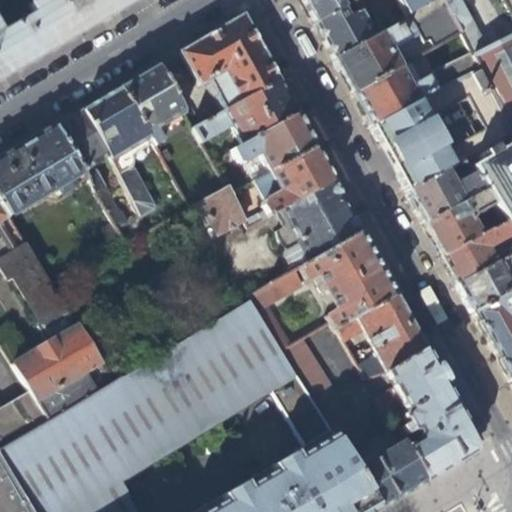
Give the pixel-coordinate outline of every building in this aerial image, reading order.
[(0,79),(52,49),(136,0),(36,0),(28,5),(33,13),(0,32),(0,79)] [(297,0),(311,25),(337,7),(342,4),(347,0),(297,0)] [(365,2),(353,9),(348,0),(347,0),(342,4),(337,7),(311,25),(332,63),(370,39),(361,24),(374,17),(365,2)] [(435,48),(458,35),(455,29),(439,0),(434,0),(424,5),(421,0),(393,0),(404,19),(409,16),(424,44),(430,41),(435,48)] [(439,0),(455,29),(469,22),(457,0),(439,0)] [(511,0),(498,0),(511,24),(511,0)] [(207,81),(224,110),(273,83),(238,18),(229,24),(194,44),(177,55),(195,86),(207,81)] [(424,54),(404,19),(385,30),(370,39),(332,63),(350,96),(390,73),(378,53),(389,47),(405,38),(416,58),(424,54)] [(485,51),(469,22),(455,29),(458,35),(463,44),(469,56),(471,59),(485,51)] [(511,38),(485,51),(471,59),(477,71),(511,137),(511,38)] [(400,67),(389,47),(378,53),(390,73),(400,67)] [(408,63),(400,67),(390,73),(350,96),(359,113),(368,129),(464,78),(477,71),(471,59),(469,56),(418,82),(408,63)] [(151,130),(178,113),(175,109),(153,69),(114,92),(150,153),(162,172),(173,166),(163,149),(165,144),(159,135),(154,134),(151,130)] [(464,78),(368,129),(383,157),(405,197),(456,164),(463,165),(472,178),(511,152),(511,137),(477,71),(464,78)] [(225,128),(236,147),(292,116),(282,99),(273,83),(224,110),(204,121),(187,130),(195,144),(225,128)] [(124,169),(150,153),(114,92),(79,113),(103,159),(134,218),(146,211),(144,203),(124,169)] [(191,100),(175,109),(178,113),(187,130),(204,121),(191,100)] [(84,171),(103,159),(79,113),(50,130),(82,180),(109,223),(113,231),(120,227),(122,221),(116,214),(112,214),(90,176),(84,171)] [(254,156),(263,175),(310,150),(303,136),(292,116),(236,147),(225,153),(231,163),(236,166),(254,156)] [(48,200),(82,180),(50,130),(43,135),(17,150),(0,160),(0,214),(3,219),(42,195),(48,200)] [(266,207),(261,210),(264,217),(278,210),(328,183),(320,167),(310,150),(263,175),(248,184),(257,201),(264,204),(266,207)] [(511,152),(472,178),(481,193),(491,208),(503,226),(510,237),(511,240),(511,152)] [(405,197),(421,225),(481,193),(472,178),(463,165),(456,164),(405,197)] [(279,257),(288,271),(292,269),(356,234),(342,208),(328,183),(278,210),(286,225),(271,233),(275,246),(281,252),(279,257)] [(239,220),(225,196),(221,189),(191,206),(203,227),(209,224),(214,234),(239,220)] [(470,221),(481,215),(491,208),(481,193),(421,225),(439,259),(479,238),(470,221)] [(243,228),(264,217),(261,210),(240,222),(243,228)] [(61,311),(3,219),(0,214),(0,275),(3,281),(6,278),(30,318),(41,324),(61,311)] [(491,232),(481,215),(470,221),(479,238),(491,232)] [(119,239),(113,231),(109,223),(97,230),(103,240),(93,246),(96,252),(119,239)] [(486,250),(510,237),(503,226),(491,232),(479,238),(439,259),(454,287),(495,266),(486,250)] [(330,331),(335,328),(390,296),(373,265),(356,234),(292,269),(301,283),(311,277),(330,312),(322,317),(330,331)] [(505,277),(511,272),(511,257),(495,266),(454,287),(469,314),(511,293),(505,277)] [(296,286),(288,271),(274,279),(283,294),(296,286)] [(263,305),(283,294),(274,279),(265,283),(244,298),(247,302),(253,311),(263,305)] [(511,292),(511,293),(469,314),(507,384),(511,382),(511,292)] [(367,343),(376,361),(383,372),(421,351),(405,323),(390,296),(335,328),(341,341),(360,331),(367,343)] [(43,422),(0,449),(0,466),(26,511),(127,511),(125,508),(121,491),(115,482),(265,392),(298,445),(189,511),(376,511),(351,471),(343,458),(338,451),(314,411),(277,351),(253,311),(247,302),(118,381),(115,377),(92,392),(43,422)] [(287,346),(263,305),(253,311),(277,351),(287,346)] [(9,367),(27,396),(43,422),(92,392),(80,373),(94,363),(71,326),(9,367)] [(348,353),(367,343),(360,331),(341,341),(348,353)] [(393,438),(398,446),(421,485),(469,455),(471,444),(440,387),(421,351),(383,372),(405,413),(398,418),(398,424),(403,432),(393,438)] [(361,378),(383,372),(376,361),(355,367),(361,378)] [(27,396),(0,412),(0,449),(43,422),(27,396)] [(332,401),(314,411),(338,451),(358,439),(345,415),(342,417),(332,401)] [(363,447),(358,439),(338,451),(343,458),(363,447)] [(398,446),(351,471),(376,511),(402,496),(421,485),(398,446)] [(0,511),(26,511),(0,466),(0,511)]
